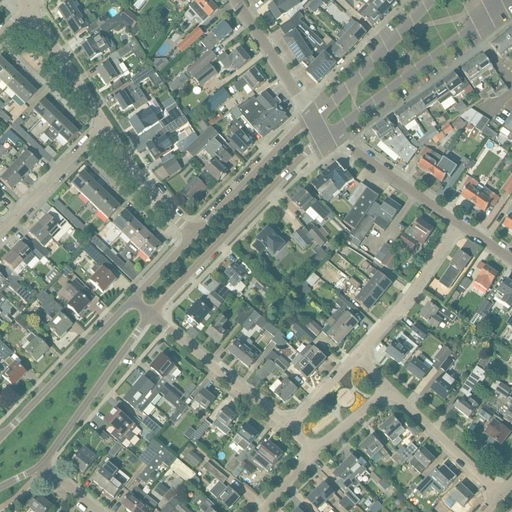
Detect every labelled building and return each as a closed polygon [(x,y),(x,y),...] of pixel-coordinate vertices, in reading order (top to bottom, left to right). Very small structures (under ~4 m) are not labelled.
[(59,11),(67,24),(84,13),(80,7),(76,9),(72,3),(76,0),(75,0),(61,0),(66,6),(59,11)] [(189,7),(197,16),(203,23),(218,10),(208,0),(196,0),(195,2),(189,7)] [(286,14),(290,20),(298,12),(303,8),(297,0),(280,0),(279,1),(269,8),(277,20),(286,14)] [(377,0),(370,0),(366,5),(380,19),(385,15),(388,12),(387,12),(388,11),(377,0)] [(395,3),(396,2),(394,0),(377,0),(388,11),(393,6),(393,7),(396,4),(395,3)] [(313,3),(308,8),(313,13),(318,8),(313,3)] [(380,19),(366,5),(357,13),(372,28),(376,23),(377,24),(380,21),(379,20),(380,19)] [(84,13),(67,24),(75,37),(88,28),(88,27),(91,25),(87,19),(91,16),(88,10),(84,13)] [(126,11),(120,19),(133,29),(138,22),(132,17),(133,16),(126,11)] [(303,17),(298,12),(290,20),(289,21),(294,26),(299,21),(303,17)] [(96,22),(100,27),(110,21),(106,15),(96,22)] [(118,16),(110,21),(100,27),(105,35),(113,30),(115,33),(118,33),(126,28),(120,19),(118,16)] [(294,26),(289,21),(279,27),(286,38),(284,39),(300,65),(302,64),(317,47),(294,26)] [(294,26),(317,47),(336,65),(346,55),(336,45),(332,42),(327,47),(322,42),(299,21),(294,26)] [(223,23),(201,43),(204,47),(209,51),(210,50),(210,51),(215,47),(232,32),(223,23)] [(357,24),(346,35),(357,44),(367,33),(357,24)] [(177,46),(176,47),(182,53),(187,49),(191,45),(203,34),(198,28),(186,39),(184,41),(181,41),(178,44),(177,46)] [(511,30),(491,47),(496,52),(495,53),(496,54),(497,54),(501,59),(511,49),(511,30)] [(340,41),(336,45),(346,55),(357,44),(346,35),(343,31),(336,37),(340,41)] [(91,61),(109,49),(100,35),(82,46),(91,61)] [(129,44),(116,52),(119,57),(121,59),(132,52),(138,47),(139,47),(135,41),(129,44)] [(228,57),(224,53),(217,59),(226,69),(232,64),(237,70),(250,60),(240,47),(228,57)] [(317,47),(302,64),(310,71),(307,74),(317,85),(332,70),(336,66),(336,65),(317,47)] [(193,77),(206,66),(216,57),(210,51),(210,50),(209,51),(187,71),(193,77)] [(493,68),(484,56),(473,63),(485,80),(491,75),(488,71),(493,68)] [(0,75),(8,67),(0,58),(0,75)] [(108,64),(97,71),(107,85),(123,74),(118,66),(121,65),(117,59),(108,64)] [(165,60),(153,61),(150,63),(159,73),(169,64),(165,60)] [(485,80),(473,63),(462,71),(475,89),(482,85),(480,83),(485,80)] [(210,65),(194,78),(201,87),(217,74),(210,65)] [(151,66),(131,79),(134,84),(135,86),(155,73),(151,66)] [(0,75),(0,81),(6,87),(18,75),(8,67),(0,75)] [(255,69),(233,86),(238,92),(247,85),(253,92),(265,82),(255,69)] [(156,73),(148,78),(154,88),(162,83),(158,76),(156,73)] [(454,73),(442,82),(450,93),(452,97),(453,97),(453,98),(464,91),(470,87),(462,75),(457,78),(454,73)] [(6,87),(15,96),(27,84),(18,75),(6,87)] [(111,86),(114,90),(122,85),(120,80),(111,86)] [(175,82),(169,87),(173,92),(179,87),(175,82)] [(452,97),(450,93),(442,82),(430,90),(438,101),(440,105),(452,97)] [(27,84),(15,96),(24,104),(36,93),(27,84)] [(124,93),(116,99),(124,111),(132,106),(135,111),(148,103),(144,97),(139,88),(138,87),(137,88),(135,86),(134,84),(130,86),(123,91),(124,93)] [(508,90),(504,85),(493,93),(497,98),(508,90)] [(223,89),(206,102),(213,111),(230,98),(223,89)] [(490,99),(497,98),(493,93),(490,89),(485,92),(490,99)] [(418,98),(426,109),(438,101),(430,90),(418,98)] [(273,101),(265,92),(256,100),(254,97),(230,113),(237,120),(243,117),(251,126),(261,137),(262,136),(263,137),(267,133),(267,132),(286,114),(278,106),(281,103),(277,98),(273,101)] [(166,110),(176,104),(172,98),(162,104),(166,110)] [(418,98),(406,106),(415,120),(427,111),(426,109),(418,98)] [(41,119),(51,108),(43,100),(32,111),(41,119)] [(136,112),(129,116),(132,121),(131,122),(139,135),(150,128),(159,123),(154,115),(150,109),(146,104),(135,111),(136,112)] [(169,116),(161,121),(165,128),(184,116),(176,104),(165,111),(169,116)] [(396,118),(392,121),(393,123),(394,124),(404,138),(409,135),(404,128),(415,120),(406,106),(394,115),(396,118)] [(41,119),(50,127),(60,116),(51,108),(41,119)] [(471,109),(460,118),(470,125),(477,113),(471,109)] [(0,111),(0,116),(7,123),(10,119),(1,111),(0,111)] [(483,117),(477,113),(470,125),(476,129),(483,117)] [(511,114),(503,128),(500,133),(511,141),(511,114)] [(52,143),(58,136),(69,125),(60,116),(50,127),(43,134),(52,143)] [(159,139),(147,147),(155,160),(171,150),(170,149),(172,147),(166,137),(173,132),(188,123),(183,116),(173,123),(169,126),(163,129),(163,130),(156,134),(159,139)] [(483,117),(476,129),(482,133),(486,127),(490,121),(483,117)] [(10,126),(23,138),(26,134),(18,127),(23,122),(18,118),(10,126)] [(204,120),(198,124),(205,132),(210,128),(204,120)] [(241,133),(246,129),(237,120),(229,126),(232,128),(229,132),(235,138),(228,145),(235,151),(237,149),(242,155),(252,145),(241,133)] [(394,124),(393,123),(390,125),(387,120),(372,130),(380,140),(400,158),(407,163),(414,154),(415,154),(408,144),(404,138),(394,124)] [(465,125),(460,120),(453,126),(457,132),(465,125)] [(69,125),(58,136),(67,144),(78,133),(69,125)] [(231,157),(221,148),(222,147),(213,139),(218,135),(211,127),(186,150),(193,158),(202,149),(211,157),(210,158),(213,161),(206,169),(206,170),(197,180),(196,179),(182,193),(192,202),(205,188),(204,187),(214,177),(219,182),(220,180),(221,181),(226,176),(225,175),(227,173),(221,167),(231,157)] [(486,127),(482,133),(494,141),(498,135),(486,127)] [(426,135),(430,141),(438,136),(434,129),(426,135)] [(19,140),(9,131),(0,140),(3,143),(7,139),(14,145),(19,140)] [(433,140),(435,143),(445,137),(443,133),(433,140)] [(31,146),(35,143),(26,134),(23,138),(31,146)] [(414,140),(408,144),(415,154),(417,152),(420,149),(414,140)] [(31,146),(40,155),(44,151),(35,143),(31,146)] [(505,143),(501,148),(507,152),(511,147),(505,143)] [(446,150),(447,150),(450,153),(454,147),(450,144),(446,150)] [(49,163),(56,155),(48,147),(44,151),(40,155),(49,163)] [(435,153),(435,154),(427,148),(421,156),(424,158),(418,166),(430,174),(437,164),(442,158),(435,153)] [(17,161),(28,172),(37,163),(26,152),(17,161)] [(457,168),(442,158),(437,164),(430,174),(442,183),(447,175),(450,177),(457,168)] [(174,159),(162,166),(170,177),(181,170),(174,159)] [(17,161),(8,170),(20,181),(28,172),(17,161)] [(324,173),(338,191),(339,193),(354,181),(346,171),(345,173),(336,163),(324,173)] [(20,181),(8,170),(0,179),(0,180),(11,191),(20,181)] [(70,184),(80,193),(91,181),(82,172),(70,184)] [(332,196),(338,191),(324,173),(311,184),(321,196),(327,203),(333,198),(332,196)] [(461,196),(473,204),(480,194),(474,189),(478,183),(469,177),(464,186),(466,188),(461,196)] [(510,196),(511,192),(511,177),(503,190),(510,196)] [(80,193),(89,202),(101,190),(91,181),(80,193)] [(361,184),(348,202),(353,208),(367,189),(361,184)] [(484,188),(480,194),(473,204),(485,212),(490,204),(493,206),(499,198),(484,188)] [(353,208),(343,222),(354,230),(355,231),(375,203),(379,197),(367,189),(353,208)] [(89,202),(98,211),(110,199),(101,190),(89,202)] [(304,191),(292,203),(302,211),(302,210),(305,213),(310,208),(324,221),(328,217),(331,221),(335,217),(320,201),(319,202),(309,193),(307,195),(304,191)] [(110,199),(98,211),(107,220),(119,207),(110,199)] [(382,208),(375,203),(355,231),(354,230),(350,235),(361,243),(374,224),(384,231),(389,225),(401,208),(388,199),(382,208)] [(52,205),(61,213),(64,209),(56,201),(52,205)] [(509,217),(503,225),(511,231),(511,206),(511,207),(506,215),(509,217)] [(61,213),(70,222),(74,218),(64,209),(61,213)] [(112,224),(121,233),(133,221),(124,212),(112,224)] [(39,225),(52,238),(66,225),(56,216),(52,220),(48,216),(47,216),(46,215),(41,219),(43,221),(39,225)] [(70,222),(79,231),(83,227),(74,218),(70,222)] [(413,230),(409,227),(399,242),(412,250),(417,243),(416,242),(417,241),(416,240),(418,238),(424,243),(433,229),(419,220),(413,230)] [(130,242),(142,229),(133,221),(121,233),(130,242)] [(52,238),(39,225),(35,230),(33,228),(28,233),(30,234),(30,235),(34,239),(30,244),(43,256),(45,258),(50,254),(44,248),(52,238)] [(79,231),(85,236),(89,232),(83,227),(79,231)] [(272,255),(283,243),(277,237),(281,233),(275,227),(271,231),(268,229),(257,240),(258,241),(253,247),(260,254),(266,248),(272,255)] [(316,228),(309,234),(322,247),(328,241),(316,228)] [(130,242),(139,250),(151,238),(142,229),(130,242)] [(314,241),(315,240),(309,234),(305,229),(301,232),(300,230),(292,236),(304,250),(314,241)] [(106,248),(95,237),(90,241),(102,253),(106,248)] [(151,238),(139,250),(148,259),(160,247),(151,238)] [(16,249),(12,253),(25,265),(31,271),(40,262),(38,260),(43,256),(30,244),(26,248),(21,244),(19,242),(15,247),(16,249)] [(88,243),(82,250),(92,260),(99,253),(88,243)] [(382,263),(392,248),(385,243),(375,258),(382,263)] [(73,258),(77,255),(82,250),(79,247),(70,255),(73,258)] [(450,266),(439,282),(448,289),(460,273),(470,260),(469,260),(472,256),(471,256),(465,252),(463,250),(462,250),(460,253),(450,266)] [(111,261),(115,257),(109,251),(105,256),(111,261)] [(25,265),(12,253),(8,257),(6,256),(2,260),(4,262),(3,262),(8,267),(4,271),(15,282),(19,277),(16,274),(25,265)] [(399,259),(390,253),(382,264),(391,270),(399,259)] [(95,275),(90,281),(95,286),(94,287),(96,288),(102,293),(114,280),(106,273),(112,266),(103,257),(96,264),(90,270),(95,275)] [(114,264),(120,270),(125,266),(118,260),(114,264)] [(365,261),(361,266),(366,270),(370,265),(365,261)] [(475,283),(487,291),(498,275),(480,262),(476,268),(482,272),(475,283)] [(246,276),(235,265),(233,266),(233,265),(229,269),(230,270),(226,274),(232,280),(229,283),(230,284),(226,288),(233,293),(239,299),(242,295),(241,293),(246,288),(240,282),(246,276)] [(132,281),(136,277),(125,266),(120,270),(132,281)] [(375,278),(371,282),(384,293),(392,284),(374,269),(371,274),(375,278)] [(15,282),(4,271),(0,274),(0,292),(8,284),(16,292),(15,293),(28,305),(34,300),(15,282)] [(54,278),(49,274),(45,278),(50,283),(54,278)] [(256,277),(251,282),(260,292),(265,287),(256,277)] [(348,282),(352,286),(356,281),(352,277),(348,282)] [(471,282),(465,278),(465,277),(456,289),(462,293),(465,290),(471,282)] [(502,303),(503,303),(510,308),(511,304),(511,283),(511,284),(506,280),(498,291),(498,292),(494,298),(502,303)] [(83,310),(89,304),(79,294),(83,290),(74,281),(66,290),(74,299),(67,306),(78,317),(85,311),(83,310)] [(361,285),(356,281),(352,286),(357,290),(361,285)] [(376,302),(384,293),(371,282),(363,291),(376,302)] [(221,284),(213,293),(222,300),(224,302),(225,303),(233,294),(233,293),(226,288),(221,283),(221,284)] [(42,291),(35,298),(48,310),(55,303),(42,291)] [(376,302),(363,291),(356,301),(368,311),(376,302)] [(224,302),(222,300),(213,293),(208,299),(208,300),(203,306),(199,302),(187,316),(199,325),(200,324),(205,328),(220,309),(218,308),(224,302)] [(340,308),(331,318),(338,325),(348,334),(358,324),(348,314),(344,311),(347,307),(350,310),(353,306),(340,296),(337,298),(333,302),(335,303),(340,308)] [(491,306),(485,301),(469,325),(477,330),(488,314),(487,313),(491,306)] [(443,307),(440,312),(429,305),(420,317),(429,323),(437,329),(445,317),(453,323),(457,317),(443,307)] [(238,324),(242,327),(254,311),(247,306),(238,317),(241,319),(238,324)] [(54,334),(59,339),(65,332),(71,326),(59,315),(54,310),(48,316),(53,321),(47,327),(52,332),(53,334),(54,334)] [(247,332),(260,316),(254,311),(242,327),(247,332)] [(20,314),(14,320),(25,331),(31,326),(20,314)] [(260,316),(254,324),(263,331),(264,329),(269,323),(260,316)] [(215,324),(207,334),(219,344),(228,334),(221,328),(226,322),(221,317),(216,324),(215,324)] [(338,345),(348,334),(338,325),(331,318),(326,323),(327,325),(322,330),(312,321),(306,327),(317,337),(321,331),(327,337),(328,336),(338,345)] [(294,328),(310,343),(316,338),(299,322),(294,328)] [(269,323),(264,329),(274,338),(272,341),(276,345),(284,335),(269,323)] [(412,331),(424,341),(429,334),(417,325),(412,331)] [(25,340),(30,345),(24,351),(29,356),(30,358),(31,357),(36,362),(42,356),(47,350),(36,339),(31,334),(25,340)] [(391,348),(386,354),(399,364),(400,364),(403,366),(418,348),(408,340),(402,335),(396,342),(395,342),(391,348)] [(239,361),(252,345),(253,343),(248,339),(243,346),(238,342),(229,352),(239,361)] [(0,341),(0,358),(9,368),(2,376),(12,387),(25,374),(8,358),(12,353),(0,341)] [(300,355),(316,370),(326,359),(314,348),(314,349),(309,344),(300,354),(300,355)] [(252,345),(239,361),(249,369),(262,353),(252,345)] [(452,353),(444,346),(434,359),(436,361),(431,367),(437,372),(452,353)] [(278,367),(278,366),(284,372),(290,366),(280,358),(279,359),(271,352),(267,357),(278,367)] [(415,361),(407,371),(421,381),(429,371),(422,366),(427,359),(420,354),(416,361),(415,361)] [(162,355),(151,368),(163,379),(171,386),(176,380),(173,377),(179,370),(162,355)] [(306,380),(316,370),(300,355),(291,364),(296,368),(295,369),(306,380)] [(485,355),(477,366),(482,369),(490,358),(485,355)] [(269,360),(263,367),(257,375),(263,380),(269,372),(272,374),(278,367),(267,357),(266,357),(269,360)] [(440,368),(446,373),(453,364),(447,360),(440,368)] [(462,399),(455,408),(468,419),(479,406),(470,398),(472,395),(468,392),(479,379),(481,381),(487,374),(477,367),(460,391),(466,396),(463,400),(462,399)] [(444,374),(431,390),(444,400),(457,384),(444,374)] [(143,377),(133,389),(145,399),(150,393),(156,398),(160,393),(154,388),(155,387),(143,377)] [(281,383),(278,380),(271,387),(270,386),(269,388),(270,389),(269,389),(285,403),(297,390),(285,379),(281,383)] [(502,383),(496,391),(506,399),(511,391),(502,383)] [(174,387),(169,392),(183,404),(190,396),(186,392),(183,395),(174,387)] [(151,404),(145,399),(133,389),(124,400),(135,410),(136,409),(142,415),(151,404)] [(204,391),(191,407),(196,411),(200,406),(206,411),(215,400),(204,391)] [(183,404),(169,392),(164,398),(178,410),(183,404)] [(511,407),(506,415),(503,419),(511,425),(511,399),(509,397),(506,402),(511,406),(511,407)] [(176,413),(170,420),(175,424),(181,417),(189,407),(184,403),(183,404),(176,413)] [(228,428),(231,424),(237,417),(226,408),(213,424),(227,436),(231,431),(228,428)] [(484,408),(472,424),(476,426),(480,421),(484,424),(486,421),(489,423),(494,415),(484,408)] [(130,442),(135,436),(132,433),(137,427),(116,409),(105,421),(115,430),(111,435),(122,445),(127,440),(130,442)] [(147,428),(152,432),(156,436),(162,430),(146,417),(141,423),(147,428)] [(398,438),(406,431),(393,417),(380,429),(396,446),(401,441),(398,438)] [(190,440),(195,444),(210,425),(206,421),(190,440)] [(494,422),(492,424),(491,427),(490,426),(485,433),(492,438),(501,445),(510,433),(501,426),(494,422)] [(230,462),(225,468),(233,475),(241,466),(249,456),(250,455),(245,452),(246,450),(251,444),(259,435),(246,425),(233,442),(244,451),(237,460),(233,464),(230,462)] [(100,428),(95,434),(104,441),(108,435),(100,428)] [(152,432),(146,439),(151,444),(154,440),(153,440),(156,436),(152,432)] [(372,437),(360,448),(371,459),(378,452),(384,458),(386,461),(390,457),(388,454),(382,448),(372,437)] [(142,454),(152,462),(163,448),(154,440),(151,444),(142,454)] [(123,447),(118,442),(116,445),(109,453),(114,458),(123,447)] [(249,456),(241,466),(252,475),(256,469),(261,472),(264,469),(268,472),(283,455),(268,443),(254,460),(249,456)] [(406,450),(400,456),(406,462),(417,450),(411,444),(408,447),(406,450)] [(403,446),(397,453),(400,456),(406,450),(403,446)] [(85,447),(71,463),(84,474),(93,463),(97,457),(85,447)] [(162,463),(170,469),(177,460),(163,448),(152,462),(138,478),(145,484),(162,463)] [(435,460),(423,449),(415,458),(410,464),(421,475),(435,460)] [(191,452),(186,458),(197,467),(202,461),(191,452)] [(397,453),(391,458),(400,468),(405,463),(406,462),(400,456),(397,453)] [(342,466),(355,478),(359,474),(361,476),(366,471),(352,456),(342,466)] [(169,491),(163,498),(169,503),(174,498),(189,482),(190,481),(195,476),(196,475),(177,460),(170,469),(173,472),(180,477),(170,488),(171,489),(169,491)] [(207,462),(203,468),(220,482),(210,493),(228,510),(239,498),(229,489),(228,490),(223,485),(227,479),(207,462)] [(104,490),(119,471),(114,468),(113,469),(107,465),(104,469),(103,469),(93,482),(104,490)] [(333,475),(338,480),(335,482),(346,493),(344,495),(346,497),(355,506),(359,502),(347,490),(352,485),(353,487),(355,487),(359,483),(355,478),(342,466),(333,475)] [(423,482),(418,487),(421,490),(422,492),(428,485),(433,489),(436,486),(441,491),(444,488),(453,478),(443,469),(434,478),(431,481),(427,477),(423,482)] [(119,471),(104,490),(114,499),(129,480),(119,471)] [(375,471),(370,476),(378,483),(383,479),(375,471)] [(324,483),(316,492),(326,502),(335,494),(324,483)] [(155,489),(163,495),(167,490),(159,484),(155,489)] [(451,496),(444,503),(450,509),(457,502),(463,508),(473,497),(461,485),(450,496),(451,496)] [(122,505),(130,511),(133,511),(141,503),(147,496),(136,488),(130,495),(130,494),(122,505)] [(326,502),(316,492),(307,500),(317,511),(326,502)] [(51,507),(39,496),(30,507),(36,511),(48,511),(47,511),(51,507)] [(147,496),(141,503),(133,511),(151,511),(157,505),(147,496)] [(346,497),(338,504),(345,511),(348,511),(351,510),(355,506),(346,497)] [(203,503),(199,508),(202,511),(213,511),(211,510),(215,506),(207,499),(206,500),(203,503)]
